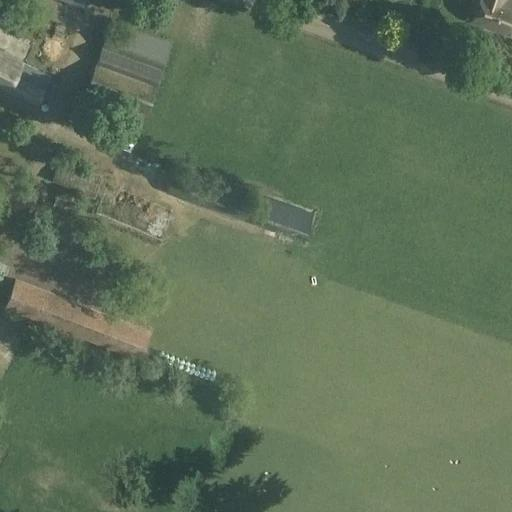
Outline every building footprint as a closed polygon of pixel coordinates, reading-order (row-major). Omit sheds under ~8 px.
[(12,34),(29,0),(0,0),(0,1),(0,48),(3,50),(12,34)] [(57,0),(29,0),(27,9),(73,26),(80,8),(57,0)] [(511,0),(477,0),(471,21),(511,34),(511,31),(511,0)] [(111,20),(85,90),(145,111),(170,41),(111,20)] [(0,48),(0,86),(37,105),(46,88),(46,87),(51,76),(26,63),(3,50),(0,48)] [(60,158),(51,180),(94,196),(102,174),(60,158)] [(176,164),(166,191),(304,240),(313,213),(176,164)] [(14,278),(4,306),(140,360),(152,330),(14,278)]
